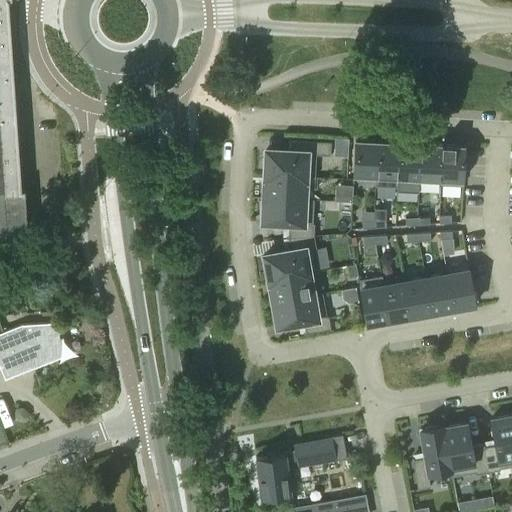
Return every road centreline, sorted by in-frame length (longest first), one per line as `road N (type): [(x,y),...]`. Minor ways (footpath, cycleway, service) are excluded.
road 1 (residential): [(495,130),(253,118),(241,127),(238,249),(256,352),(355,341)]
road 2 (tertiary): [(106,62),(150,375),(169,408)]
road 3 (tertiary): [(169,408),(173,367),(142,59)]
road 4 (residential): [(232,12),(270,30),(439,34),(481,20)]
road 5 (residential): [(495,130),(494,224),(511,309)]
road 6 (residential): [(0,467),(169,408)]
road 7 (residential): [(355,341),(511,313)]
road 8 (residential): [(511,380),(372,405)]
